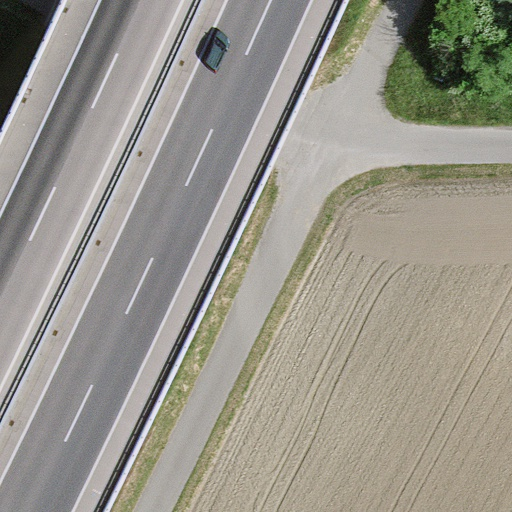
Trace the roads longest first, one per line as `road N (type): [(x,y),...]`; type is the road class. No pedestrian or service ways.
road 1 (motorway): [(30,511),(270,0)]
road 2 (unclassified): [(331,141),(151,511)]
road 3 (motorway): [(141,0),(0,301)]
road 4 (unclassified): [(58,0),(257,112),(331,141)]
road 5 (unclassified): [(331,141),(511,144)]
road 6 (unclassified): [(404,0),(331,141)]
